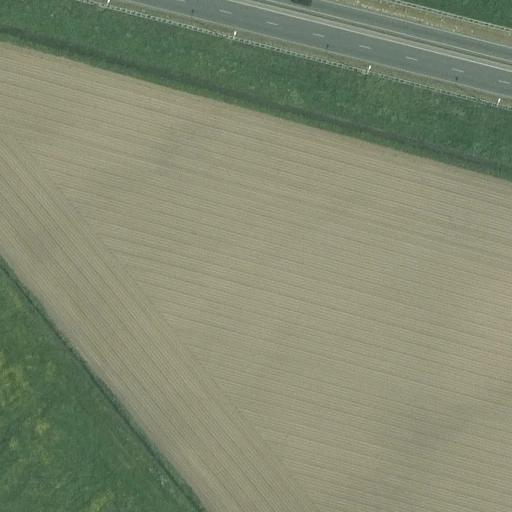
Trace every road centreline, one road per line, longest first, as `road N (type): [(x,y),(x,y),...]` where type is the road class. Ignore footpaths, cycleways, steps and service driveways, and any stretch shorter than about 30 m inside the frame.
road 1 (trunk): [(178,0),(511,84)]
road 2 (trunk): [(511,56),(288,0)]
